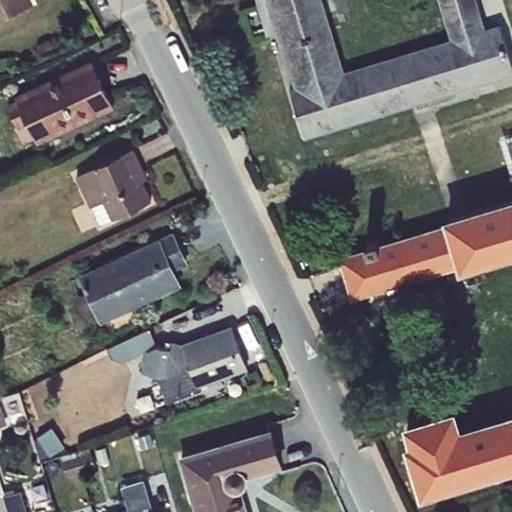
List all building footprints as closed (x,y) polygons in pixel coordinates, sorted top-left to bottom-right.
[(0,0),(0,17),(34,2),(33,0),(0,0)] [(278,32),(268,0),(255,0),(267,35),(278,32)] [(322,0),(268,0),(278,32),(294,86),(289,88),(305,137),(511,73),(511,62),(500,23),(486,28),(477,0),(439,0),(451,38),(344,70),(322,0)] [(115,107),(92,59),(15,96),(16,99),(28,123),(37,144),(115,107)] [(28,123),(16,99),(7,104),(18,128),(28,123)] [(133,148),(76,175),(90,206),(92,206),(101,224),(152,200),(143,180),(147,178),(133,148)] [(459,265),(460,269),(511,253),(511,196),(445,217),(447,223),(340,255),(352,297),(459,265)] [(173,231),(79,274),(101,322),(182,284),(175,268),(188,262),(173,231)] [(155,319),(162,341),(207,329),(205,321),(218,318),(214,303),(155,319)] [(233,325),(182,344),(191,367),(198,386),(248,368),(233,325)] [(146,350),(157,345),(151,329),(109,348),(112,358),(123,361),(146,350)] [(191,367),(182,344),(170,340),(168,347),(157,345),(146,350),(141,372),(164,376),(191,367)] [(191,367),(164,376),(162,380),(167,402),(200,391),(198,386),(191,367)] [(144,410),(129,415),(133,430),(149,425),(144,410)] [(405,445),(421,497),(511,469),(511,413),(460,429),(454,410),(405,425),(410,444),(405,445)] [(180,456),(196,511),(248,511),(241,488),(242,487),(244,486),(245,485),(246,483),(246,482),(247,480),(247,478),(247,476),(282,465),(271,428),(180,456)] [(150,430),(136,435),(140,449),(155,444),(150,430)] [(90,452),(62,461),(67,477),(95,468),(90,452)] [(129,510),(129,511),(152,511),(142,479),(121,485),(129,510)] [(9,511),(26,511),(20,490),(4,495),(9,511)] [(9,511),(4,495),(0,496),(0,511),(9,511)]
